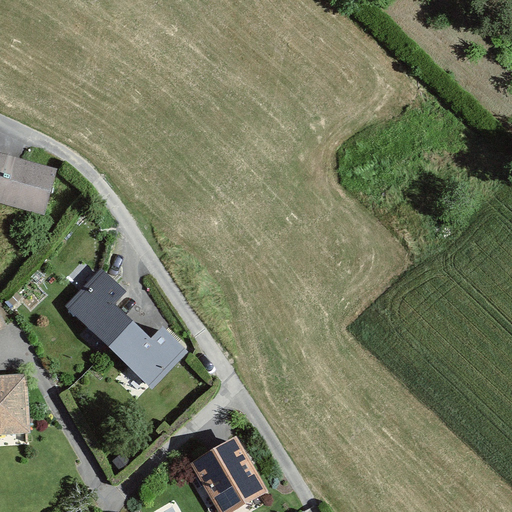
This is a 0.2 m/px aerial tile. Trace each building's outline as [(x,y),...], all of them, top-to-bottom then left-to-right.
[(66,175),(0,156),(0,206),(53,221),(66,175)] [(163,329),(152,342),(117,309),(127,298),(102,275),(69,310),(155,390),(189,353),(163,329)] [(0,307),(0,332),(11,327),(0,307)] [(30,379),(0,379),(0,439),(32,438),(30,379)] [(239,441),(194,468),(221,511),(242,511),(272,494),(239,441)]
